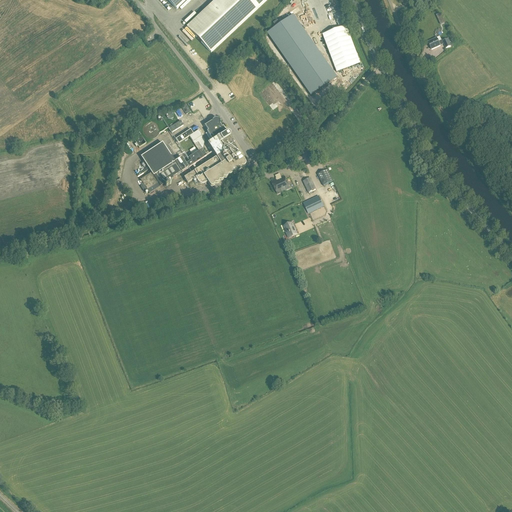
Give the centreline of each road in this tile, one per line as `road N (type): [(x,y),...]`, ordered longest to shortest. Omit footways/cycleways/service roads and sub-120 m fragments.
road 1 (unclassified): [(511,200),(433,97),(389,0)]
road 2 (secondary): [(511,254),(433,158),(380,66)]
road 3 (unclassified): [(266,176),(135,0)]
